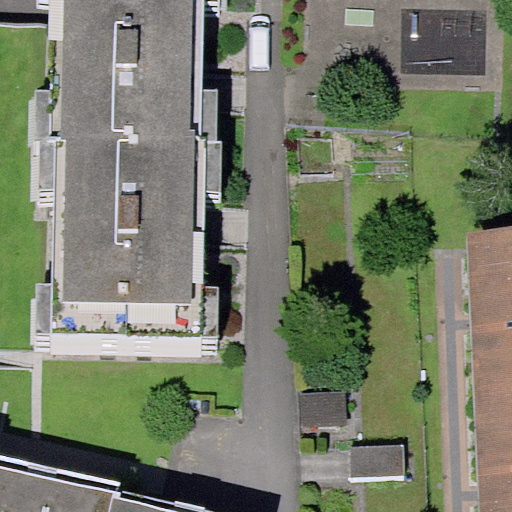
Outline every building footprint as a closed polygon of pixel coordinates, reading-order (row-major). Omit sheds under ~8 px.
[(225,0),(43,0),(44,350),(227,360),(225,0)] [(511,511),(511,256),(476,257),(485,511),(511,511)] [(299,396),(302,434),(347,431),(344,393),(299,396)] [(350,452),(351,485),(404,483),(403,451),(350,452)] [(7,469),(0,466),(0,511),(134,511),(135,509),(2,479),(7,469)]
